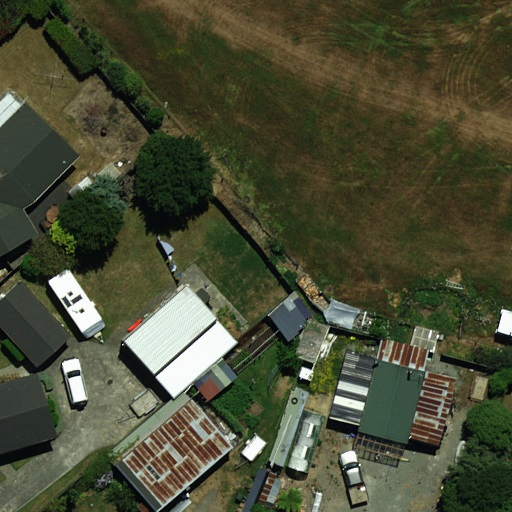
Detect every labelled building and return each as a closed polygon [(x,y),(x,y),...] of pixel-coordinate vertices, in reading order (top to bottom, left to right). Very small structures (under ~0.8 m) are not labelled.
[(0,175),(0,247),(34,223),(0,175)] [(236,336),(237,336),(275,302),(217,238),(179,273),(236,336)] [(21,267),(0,289),(0,324),(35,356),(73,313),(21,267)] [(185,293),(128,349),(173,398),(236,343),(185,293)] [(351,348),(331,419),(436,449),(456,377),(351,348)] [(33,373),(0,382),(0,464),(55,450),(33,373)] [(193,396),(109,460),(166,511),(171,511),(243,447),(193,396)] [(332,502),(347,443),(309,433),(294,492),(332,502)]
